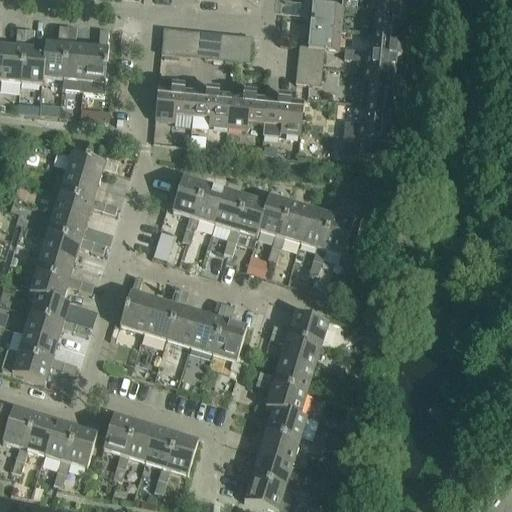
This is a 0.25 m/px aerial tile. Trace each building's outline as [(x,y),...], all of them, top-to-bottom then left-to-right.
[(401,4),(364,0),(362,16),(371,16),(371,19),(373,22),(376,22),(374,38),(398,40),(399,28),(404,29),(405,17),(400,17),(401,4)] [(342,5),(341,12),(342,12),(342,14),(356,15),(357,6),(342,5)] [(341,12),(304,8),(302,24),(311,25),(308,54),(338,56),(342,14),(342,12),(341,12)] [(58,50),(45,49),(44,56),(45,56),(42,83),(43,83),(63,85),(68,33),(59,32),(58,50)] [(82,96),(83,87),(87,53),(75,52),(77,34),(68,33),(63,85),(62,93),(82,96)] [(15,53),(4,52),(0,86),(21,88),(26,36),(17,35),(15,53)] [(179,36),(164,35),(162,59),(177,61),(179,36)] [(34,37),(26,36),(21,88),(42,90),(43,83),(42,83),(45,56),(44,56),(33,55),(34,37)] [(98,54),(87,53),(83,87),(104,89),(108,55),(107,55),(109,37),(100,36),(98,54)] [(194,38),(179,36),(177,61),(192,62),(194,38)] [(398,40),(374,38),(373,53),(370,52),(367,55),(367,58),(345,55),(344,64),(357,66),(357,72),(394,76),(395,63),(400,63),(401,52),(397,51),(398,40)] [(222,41),(207,39),(204,64),(220,65),(222,41)] [(236,42),(222,41),(220,65),(234,66),(236,42)] [(251,44),(236,42),(234,66),(249,68),(251,44)] [(394,76),(357,72),(355,87),(364,88),(364,91),(366,94),(369,94),(367,109),(391,112),(392,100),(397,101),(398,89),(393,88),(394,76)] [(309,81),(297,80),(296,89),(308,90),(309,81)] [(321,82),(309,81),(308,90),(320,91),(321,82)] [(171,96),(158,95),(155,126),(175,128),(175,120),(192,122),(194,99),(183,98),(184,93),(172,92),(171,96)] [(206,100),(194,99),(192,122),(209,124),(208,131),(227,133),(230,102),(218,101),(218,96),(206,95),(206,100)] [(243,103),(230,102),(227,133),(246,135),(247,127),(264,129),(266,106),(255,105),(255,100),(243,99),(243,103)] [(278,107),(266,106),(264,129),(281,131),(280,138),(300,140),(303,109),(289,108),(290,103),(278,102),(278,107)] [(393,135),(394,123),(390,123),(391,112),(367,109),(366,124),(363,124),(360,127),(360,129),(351,128),(349,144),(364,146),(363,158),(386,160),(388,135),(393,135)] [(71,160),(65,180),(98,190),(103,175),(115,179),(117,170),(105,166),(104,170),(71,160)] [(98,190),(65,180),(59,200),(92,210),(93,205),(98,190)] [(172,217),(189,223),(186,235),(194,237),(198,225),(194,224),(204,190),(183,183),(172,217)] [(225,196),(204,190),(194,224),(198,225),(214,230),(225,196)] [(246,202),(225,196),(214,230),(231,235),(227,247),(236,250),(239,238),(235,237),(246,202)] [(92,210),(59,200),(53,219),(86,229),(91,214),(103,218),(106,209),(93,205),(92,210)] [(266,209),(246,202),(235,237),(239,238),(257,243),(259,236),(267,209),(266,209)] [(268,202),(266,209),(267,209),(259,236),(275,241),(271,253),(280,256),(284,244),(279,243),(290,209),(268,202)] [(118,213),(106,209),(103,218),(115,221),(118,213)] [(311,215),(290,209),(279,243),(284,244),(300,249),(311,215)] [(331,221),(311,215),(300,249),(316,254),(313,266),(321,269),(325,257),(321,255),(331,221)] [(86,229),(53,219),(47,239),(80,249),(81,244),(86,229)] [(353,228),(331,221),(321,255),(325,257),(342,262),(353,228)] [(194,237),(186,235),(182,247),(191,249),(194,237)] [(80,249),(47,239),(41,258),(74,268),(79,253),(91,257),(94,248),(81,244),(80,249)] [(236,250),(227,247),(223,260),(232,262),(236,250)] [(106,252),(94,248),(91,257),(103,261),(106,252)] [(280,256),(271,253),(268,266),(276,268),(280,256)] [(74,268),(41,258),(35,278),(68,288),(70,284),(74,268)] [(321,269),(313,266),(309,278),(318,281),(321,269)] [(68,288),(35,278),(29,298),(36,300),(62,307),(67,292),(79,296),(82,287),(70,284),(68,288)] [(119,332),(144,339),(154,305),(138,300),(142,285),(135,283),(131,298),(130,298),(119,332)] [(94,291),(82,287),(79,296),(91,299),(94,291)] [(170,310),(154,305),(144,339),(166,346),(181,297),(174,295),(170,310)] [(188,299),(181,297),(166,346),(189,353),(200,319),(184,314),(188,299)] [(62,307),(36,300),(30,320),(63,330),(64,326),(69,309),(62,307)] [(216,324),(200,319),(189,353),(212,360),(227,311),(220,309),(216,324)] [(234,313),(227,311),(212,360),(236,368),(247,333),(230,328),(234,313)] [(274,331),(272,338),(321,353),(328,329),(294,319),(289,336),(274,331)] [(63,330),(30,320),(24,339),(57,349),(62,334),(74,338),(76,329),(64,326),(63,330)] [(88,333),(76,329),(74,338),(86,342),(88,333)] [(52,365),(57,349),(24,339),(15,336),(9,356),(18,359),(51,369),(52,365)] [(321,353),(272,338),(269,345),(284,350),(280,366),(314,376),(321,353)] [(51,369),(18,359),(12,379),(45,390),(50,373),(62,377),(64,368),(52,365),(51,369)] [(260,377),(258,384),(307,399),(314,376),(280,366),(275,382),(260,377)] [(77,372),(64,368),(62,377),(74,381),(77,372)] [(307,399),(258,384),(255,391),(270,395),(265,413),(272,415),(272,414),(299,423),(300,422),(307,399)] [(2,448),(19,453),(16,466),(24,468),(28,456),(24,455),(34,421),(13,414),(2,448)] [(299,423),(272,414),(272,415),(265,437),(299,448),(301,444),(306,424),(300,422),(299,423)] [(55,427),(34,421),(24,455),(28,456),(44,461),(55,427)] [(135,428),(113,421),(103,455),(120,461),(116,473),(125,476),(129,463),(124,462),(135,428)] [(75,433),(55,427),(44,461),(61,466),(57,478),(66,481),(69,469),(65,467),(75,433)] [(156,434),(135,428),(124,462),(129,463),(145,468),(156,434)] [(97,440),(75,433),(65,467),(69,469),(87,474),(97,440)] [(176,441),(156,434),(145,468),(161,473),(158,486),(166,488),(170,476),(166,475),(176,441)] [(299,448),(265,437),(258,460),(292,471),(298,452),(310,456),(313,447),(301,444),(299,448)] [(198,447),(176,441),(166,475),(170,476),(187,481),(198,447)] [(325,451),(313,447),(310,456),(322,460),(325,451)] [(292,471),(258,460),(251,483),(285,494),(287,489),(292,471)] [(24,468),(16,466),(12,478),(21,480),(24,468)] [(125,476),(116,473),(113,485),(121,488),(125,476)] [(66,481),(57,478),(53,490),(62,493),(66,481)] [(285,494),(251,483),(244,507),(258,511),(279,511),(284,498),(296,502),(299,493),(287,489),(285,494)] [(166,488),(158,486),(154,498),(163,500),(166,488)] [(311,497),(299,493),(296,502),(308,506),(311,497)]
